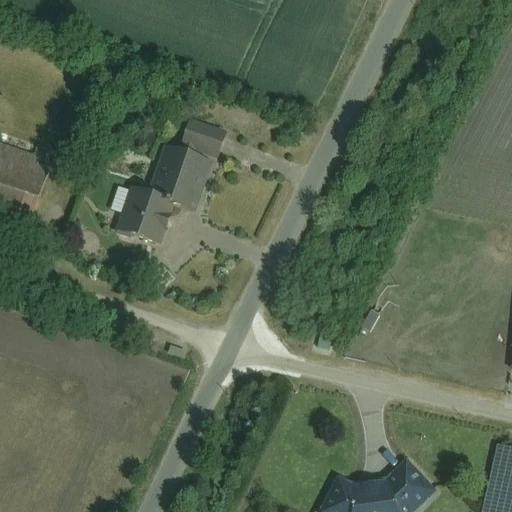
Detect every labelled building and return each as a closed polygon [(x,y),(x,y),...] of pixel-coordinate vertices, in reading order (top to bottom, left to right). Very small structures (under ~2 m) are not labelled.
[(226,133),(189,121),(180,149),(217,162),(226,133)] [(52,163),(0,144),(0,239),(21,247),(52,163)] [(195,215),(212,163),(164,147),(149,193),(130,187),(114,234),(158,248),(171,207),(195,215)] [(435,204),(453,207),(456,192),(438,189),(435,204)] [(511,511),(511,452),(500,449),(485,511),(511,511)] [(415,511),(437,492),(406,460),(386,479),(354,485),(337,477),(319,511),(415,511)]
